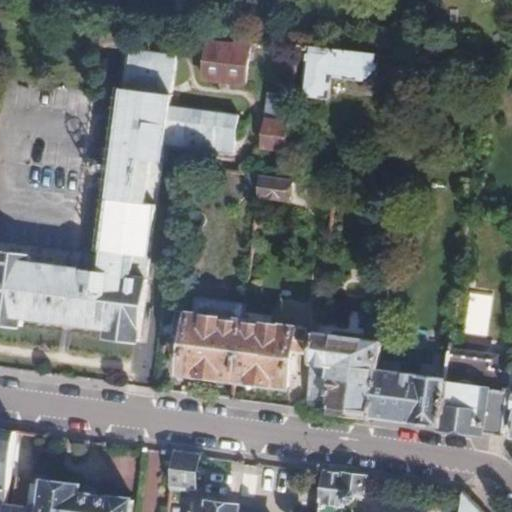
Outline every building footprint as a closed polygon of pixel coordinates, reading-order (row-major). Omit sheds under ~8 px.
[(0,51),(5,52),(10,12),(0,10),(0,51)] [(307,40),(306,48),(315,49),(316,41),(307,40)] [(253,49),(211,44),(206,81),(248,86),(253,49)] [(381,77),(383,57),(315,49),(306,48),(301,47),(300,55),(310,56),(305,97),(333,101),(336,79),(372,83),(381,77)] [(171,109),(177,57),(132,52),(127,89),(120,89),(117,106),(115,110),(123,120),(122,126),(110,230),(107,251),(105,274),(90,272),(90,270),(73,268),(74,264),(66,263),(65,266),(33,261),(34,255),(3,251),(0,265),(0,322),(23,326),(25,316),(109,328),(109,337),(140,342),(164,157),(178,159),(179,147),(224,152),(229,116),(171,109)] [(493,63),(492,70),(508,72),(508,65),(493,63)] [(266,147),(288,150),(289,141),(293,115),(295,95),(273,92),(269,119),(270,121),(266,147)] [(111,117),(122,126),(123,120),(115,110),(111,117)] [(293,115),(289,141),(302,143),(305,116),(293,115)] [(263,194),(265,178),(248,176),(246,192),(263,194)] [(295,183),(285,181),(265,178),(263,194),(262,197),(292,201),(295,183)] [(107,251),(110,230),(103,229),(101,251),(107,251)] [(170,315),(168,335),(178,336),(180,337),(183,317),(170,315)] [(185,374),(238,381),(245,323),(183,315),(183,317),(180,337),(190,338),(186,371),(185,374)] [(245,323),(238,381),(291,388),(297,352),(306,353),(308,334),(309,332),(307,332),(300,331),(245,323)] [(367,332),(321,326),(319,335),(319,338),(366,343),(367,332)] [(308,334),(306,353),(317,355),(319,338),(319,335),(308,334)] [(174,370),(186,371),(190,338),(180,337),(178,336),(174,370)] [(354,414),(374,417),(380,372),(381,363),(384,340),(380,339),(379,342),(375,341),(373,345),(366,343),(319,338),(317,355),(314,376),(336,379),(333,404),(332,411),(334,411),(334,407),(354,410),(354,414)] [(449,382),(442,430),(492,436),(499,437),(507,438),(511,401),(511,371),(494,369),(495,361),(452,356),(450,370),(449,382)] [(404,366),(381,363),(380,372),(403,376),(404,366)] [(449,382),(450,370),(427,367),(425,379),(449,382)] [(374,417),(374,420),(402,424),(442,430),(449,382),(425,379),(403,376),(380,372),(374,417)] [(314,376),(311,400),(333,404),(336,379),(314,376)] [(0,429),(0,511),(9,511),(10,506),(20,432),(0,429)] [(197,488),(202,456),(178,453),(173,491),(183,491),(183,486),(197,488)] [(366,495),(369,478),(339,474),(327,473),(322,511),(345,511),(347,506),(345,504),(346,497),(350,503),(356,504),(359,502),(361,494),(366,495)] [(10,506),(9,511),(134,511),(135,501),(118,498),(118,501),(83,496),(84,489),(51,484),(49,487),(40,486),(40,480),(20,477),(16,506),(10,506)] [(179,511),(183,491),(173,491),(170,511),(179,511)] [(486,511),(480,505),(466,491),(463,511),(486,511)] [(258,511),(241,510),(242,506),(214,503),(213,506),(197,504),(196,511),(258,511)]
